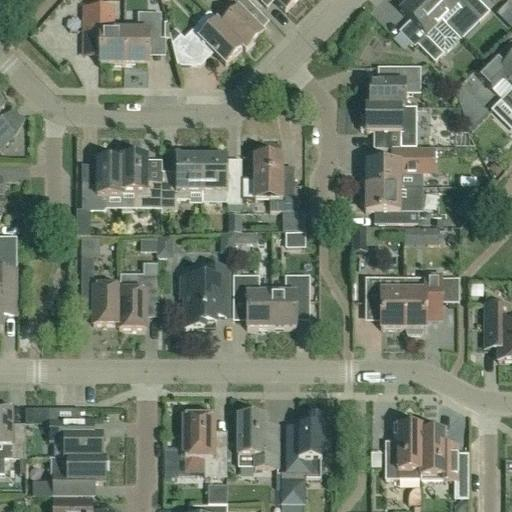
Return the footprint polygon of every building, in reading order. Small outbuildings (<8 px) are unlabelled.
[(229,0),(232,3),(214,21),(220,28),(218,30),(240,53),(243,55),(260,37),(258,35),(246,23),(256,13),(243,0),(229,0)] [(298,0),(255,0),(265,10),(270,4),(282,16),(298,0)] [(434,68),(458,44),(413,0),(412,0),(398,14),(408,24),(425,41),(417,50),(434,68)] [(413,0),(458,44),(488,15),(472,0),(463,0),(454,9),(445,0),(413,0)] [(445,0),(454,9),(463,0),(445,0)] [(511,10),(507,6),(497,17),(511,32),(511,10)] [(99,68),(124,69),(124,33),(110,33),(111,12),(85,12),(84,34),(84,59),(99,59),(99,68)] [(268,24),(256,13),(246,23),(258,35),(268,24)] [(137,33),(124,33),(124,69),(148,69),(148,59),(148,41),(161,41),(161,16),(138,16),(137,33)] [(408,24),(392,40),(404,52),(409,47),(415,52),(417,50),(425,41),(408,24)] [(240,53),(218,30),(214,26),(203,36),(196,29),(183,42),(174,32),(169,37),(170,41),(176,70),(199,70),(212,58),(223,70),(240,53)] [(148,41),(148,59),(164,59),(165,41),(161,41),(148,41)] [(511,47),(510,45),(494,61),(503,70),(511,60),(511,47)] [(500,104),(511,92),(511,60),(503,70),(494,61),(484,70),(476,78),(491,95),(500,104)] [(368,112),(403,112),(403,99),(418,99),(418,73),(390,73),(390,88),(377,88),(368,88),(368,112)] [(377,73),(377,88),(390,88),(390,73),(377,73)] [(511,92),(500,104),(511,114),(511,92)] [(511,114),(500,104),(490,114),(511,135),(511,114)] [(0,154),(15,139),(0,124),(0,114),(3,112),(0,108),(0,154)] [(364,112),(364,120),(360,120),(360,135),(364,135),(364,137),(373,137),(387,137),(387,152),(390,152),(415,152),(415,112),(403,112),(368,112),(364,112)] [(0,120),(0,124),(15,139),(24,123),(17,121),(14,113),(0,120)] [(458,126),(458,113),(447,113),(447,126),(458,126)] [(373,137),(374,167),(384,167),(384,155),(390,155),(390,152),(387,152),(387,137),(373,137)] [(454,138),(454,152),(474,152),(466,138),(454,138)] [(359,177),(359,186),(362,189),(363,189),(363,192),(398,192),(421,192),(421,178),(426,178),(434,178),(433,155),(425,155),(390,155),(384,155),(384,167),(374,167),(363,167),(363,174),(362,174),(359,177)] [(161,186),(161,213),(161,215),(166,215),(175,215),(175,203),(175,197),(201,197),(201,162),(190,162),(190,158),(188,156),(180,156),(178,158),(178,162),(175,162),(175,176),(175,186),(161,186)] [(214,162),(201,162),(201,197),(226,197),(226,207),(226,209),(227,209),(227,217),(241,217),(241,209),(241,206),(241,185),(227,185),(227,164),(227,162),(225,162),(225,158),(223,156),(215,156),(214,158),(214,162)] [(121,162),(121,166),(120,198),(146,198),(145,213),(161,213),(161,186),(146,186),(146,164),(146,162),(121,162)] [(270,206),(270,216),(282,216),(294,216),(294,213),(294,194),(281,195),(281,171),(281,162),(255,162),(255,182),(255,206),(270,206)] [(161,164),(146,164),(146,186),(161,186),(175,186),(175,176),(161,176),(161,164)] [(227,185),(241,185),(241,182),(241,164),(227,164),(227,185)] [(107,213),(107,202),(120,202),(120,198),(121,166),(96,166),(96,169),(96,189),(81,189),(81,213),(81,216),(90,216),(104,216),(106,213),(107,213)] [(493,167),(487,173),(496,181),(504,172),(498,167),(493,167)] [(81,180),(81,189),(96,189),(96,169),(81,169),(81,180)] [(281,195),(294,194),(294,193),(294,190),(293,171),(281,171),(281,195)] [(459,181),(459,192),(476,192),(476,181),(459,181)] [(255,182),(241,182),(241,185),(241,206),(255,206),(255,182)] [(358,198),(358,206),(362,210),(363,210),(363,216),(369,216),(373,216),(391,216),(391,228),(417,228),(417,216),(421,216),(421,192),(398,192),(363,192),(363,194),(362,194),(358,198)] [(201,207),(226,207),(226,197),(201,197),(175,197),(175,203),(188,203),(188,208),(201,207)] [(107,202),(107,213),(121,213),(145,213),(146,198),(120,198),(120,202),(107,202)] [(76,213),(75,243),(81,244),(89,244),(90,216),(81,216),(81,213),(76,213)] [(282,216),(282,236),(284,236),(305,236),(305,216),(294,216),(282,216)] [(391,216),(373,216),(373,228),(391,228),(391,216)] [(227,220),(227,238),(230,238),(233,238),(241,237),(241,220),(227,220)] [(366,232),(350,232),(351,257),(367,257),(366,232)] [(438,232),(402,232),(402,250),(438,250),(438,232)] [(305,239),(305,236),(284,236),(285,253),(305,253),(305,239)] [(227,238),(220,238),(220,258),(233,258),(233,248),(233,238),(230,238),(227,238)] [(256,238),(233,238),(233,248),(256,249),(256,238)] [(161,242),(157,242),(157,245),(157,257),(157,262),(172,262),(172,241),(161,242)] [(15,242),(0,242),(0,273),(16,274),(15,242)] [(81,244),(80,288),(93,288),(93,262),(99,262),(99,244),(89,244),(81,244)] [(157,257),(157,245),(140,245),(140,257),(157,257)] [(119,279),(119,291),(119,329),(119,333),(145,333),(145,321),(145,306),(157,306),(157,268),(142,268),(142,279),(119,279)] [(0,332),(0,333),(0,321),(16,321),(16,274),(0,273),(0,332)] [(214,333),(214,322),(227,322),(227,273),(200,273),(200,283),(181,283),(181,302),(184,302),(184,319),(184,333),(214,333)] [(270,333),(271,292),(258,292),(258,281),(232,281),(232,306),(246,306),(246,325),(246,333),(270,333)] [(271,292),(270,333),(295,333),(295,325),(295,306),(309,306),(309,281),(284,281),(284,292),(271,292)] [(402,333),(403,283),(365,283),(364,307),(380,307),(380,326),(380,333),(402,333)] [(403,283),(402,333),(405,333),(407,339),(421,339),(422,333),(425,333),(425,328),(440,328),(441,307),(441,283),(403,283)] [(458,283),(441,283),(441,307),(458,307),(458,283)] [(93,288),(80,288),(80,317),(93,317),(93,291),(93,288)] [(119,329),(119,291),(93,291),(93,317),(92,329),(119,329)] [(157,311),(157,306),(145,306),(145,321),(157,322),(157,311)] [(246,306),(232,306),(232,325),(246,325),(246,306)] [(309,325),(309,306),(295,306),(295,325),(309,325)] [(380,307),(364,307),(365,326),(380,326),(380,307)] [(470,329),(483,328),(482,308),(469,308),(470,329)] [(509,309),(485,309),(484,334),(484,355),(497,355),(497,365),(511,365),(511,325),(508,325),(509,309)] [(11,413),(0,412),(0,478),(4,478),(4,464),(19,464),(24,464),(24,436),(11,436),(11,429),(11,413)] [(24,429),(49,429),(49,425),(49,413),(24,413),(24,429)] [(80,425),(79,415),(79,413),(62,413),(49,413),(49,425),(80,425)] [(212,456),(212,436),(212,421),(183,421),(183,463),(204,463),(204,478),(204,481),(226,481),(226,456),(212,456)] [(263,421),(237,421),(237,448),(237,472),(277,472),(277,448),(280,448),(280,429),(263,429),(263,421)] [(298,421),(297,431),(285,431),(284,477),(301,477),(301,468),(304,465),(321,465),(321,459),(321,453),(327,446),(321,440),(321,421),(298,421)] [(63,464),(101,464),(101,438),(93,438),(93,425),(80,425),(49,425),(49,429),(49,447),(53,447),(63,447),(63,464)] [(384,484),(420,484),(420,436),(420,431),(397,431),(397,446),(384,446),(384,457),(384,484)] [(212,456),(226,456),(226,448),(226,436),(212,436),(212,456)] [(456,448),(444,448),(444,436),(420,436),(420,484),(442,485),(442,486),(453,486),(456,486),(456,459),(456,448)] [(63,447),(53,447),(53,464),(63,464),(63,447)] [(177,456),(163,456),(163,463),(163,467),(163,482),(177,481),(177,463),(177,456)] [(456,486),(453,486),(453,505),(461,505),(467,505),(467,459),(456,459),(456,486)] [(183,478),(204,478),(204,463),(183,463),(183,478)] [(50,480),(53,480),(53,486),(53,501),(94,501),(94,487),(104,487),(104,464),(101,464),(63,464),(53,464),(50,464),(50,480)] [(280,489),(280,509),(282,509),(302,509),(305,509),(305,484),(280,483),(280,489)] [(31,501),(53,501),(53,486),(31,486),(31,501)] [(207,490),(207,510),(226,510),(226,490),(207,490)] [(407,511),(412,511),(420,511),(420,492),(416,492),(414,493),(411,495),(409,498),(407,503),(407,511)] [(20,502),(13,504),(12,510),(13,511),(22,511),(24,507),(20,502)]
